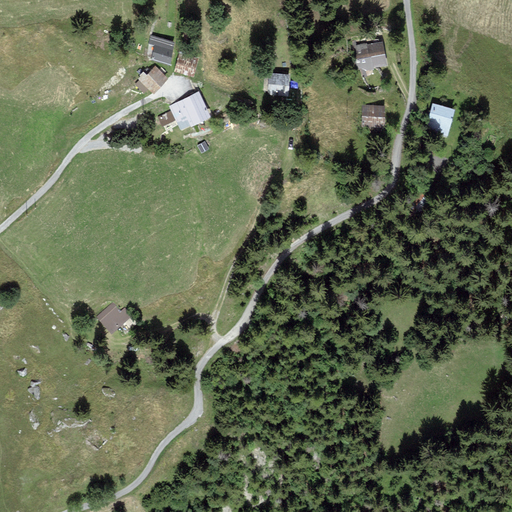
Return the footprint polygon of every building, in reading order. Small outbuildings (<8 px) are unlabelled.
[(165,65),(171,44),(149,39),(147,45),(152,46),(148,61),(165,65)] [(384,68),(380,44),(353,49),(358,73),(384,68)] [(196,60),(177,55),(171,74),(189,80),(196,60)] [(164,81),(153,69),(143,77),(140,74),(134,80),(137,83),(134,85),(145,98),(164,81)] [(285,78),(266,77),(265,97),(284,98),(285,78)] [(205,119),(195,96),(167,107),(177,131),(205,119)] [(452,112),(431,107),(424,134),(445,139),(452,112)] [(380,131),(381,109),(361,109),(360,130),(380,131)] [(119,314),(112,306),(95,319),(109,336),(130,319),(124,311),(119,314)]
